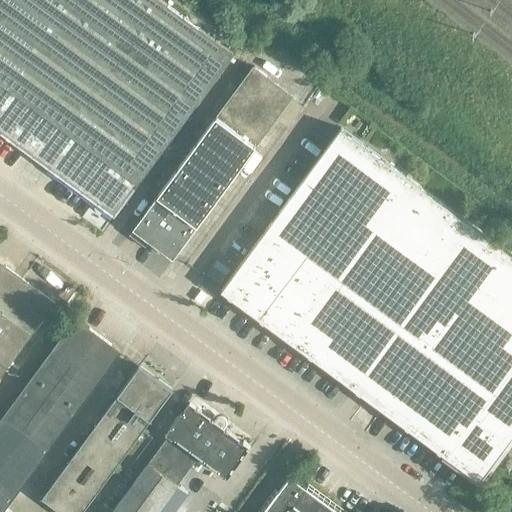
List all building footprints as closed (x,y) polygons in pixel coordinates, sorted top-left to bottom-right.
[(0,0),(0,131),(114,216),(233,54),(159,0),(0,0)] [(154,201),(134,228),(144,236),(141,239),(147,243),(150,240),(173,257),(292,96),(253,67),(154,201)] [(148,172),(164,184),(215,116),(208,110),(185,140),(177,134),(173,139),(182,146),(164,170),(154,163),(148,172)] [(383,407),(425,438),(481,480),(511,438),(511,252),(341,128),(222,289),(369,397),(387,371),(402,382),(383,407)] [(0,374),(53,302),(0,262),(0,374)] [(0,511),(119,352),(77,321),(74,319),(0,420),(0,511)] [(42,497),(62,511),(82,511),(170,389),(138,366),(42,497)] [(249,446),(188,401),(165,433),(168,435),(111,511),(156,511),(199,454),(221,470),(219,473),(226,477),(249,446)] [(337,511),(288,476),(262,511),(337,511)]
